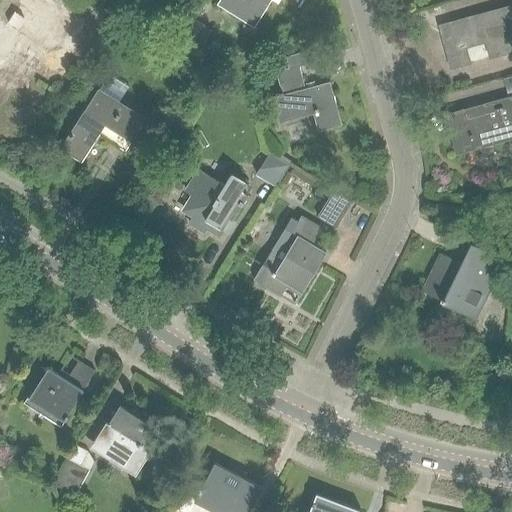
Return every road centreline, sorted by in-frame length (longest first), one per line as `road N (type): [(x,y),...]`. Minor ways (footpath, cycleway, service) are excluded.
road 1 (residential): [(303,418),(402,213),(402,164),(360,0)]
road 2 (tertiary): [(0,230),(303,418)]
road 3 (tertiary): [(303,418),(393,453),(511,477)]
